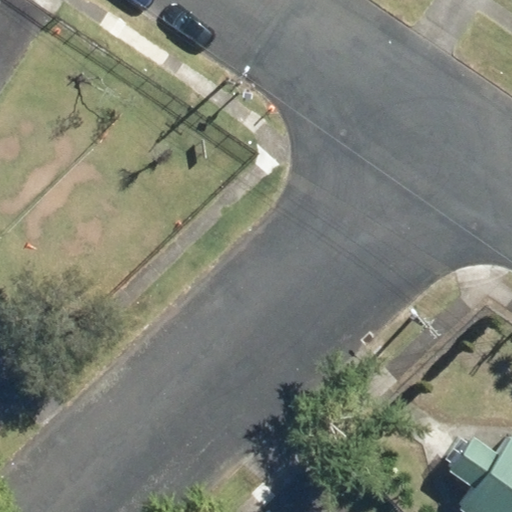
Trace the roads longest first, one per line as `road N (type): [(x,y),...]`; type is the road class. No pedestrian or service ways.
road 1 (residential): [(67,511),(468,135)]
road 2 (residential): [(267,0),(468,135)]
